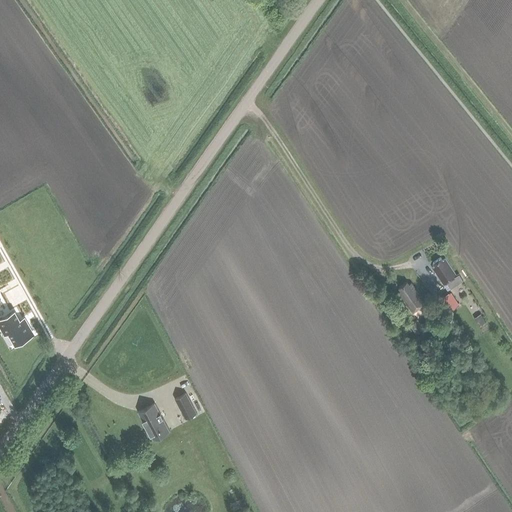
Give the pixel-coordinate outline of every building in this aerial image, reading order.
[(459,275),(456,276),(445,259),(442,261),(440,258),(433,263),(435,266),(432,268),(444,285),(447,282),(451,289),(463,281),(459,275)] [(398,293),(412,313),(425,304),(411,283),(408,285),(406,282),(398,288),(401,290),(398,293)] [(459,307),(450,294),(442,299),(451,312),(459,307)] [(15,312),(0,320),(0,326),(5,335),(8,333),(15,345),(23,340),(22,338),(32,332),(26,322),(22,324),(15,312)] [(487,324),(482,316),(474,321),(479,329),(487,324)] [(423,328),(417,319),(409,325),(415,334),(423,328)] [(409,327),(405,330),(408,336),(413,332),(409,327)] [(175,399),(185,420),(197,414),(186,393),(175,399)] [(161,414),(160,413),(154,403),(151,404),(140,410),(137,412),(139,414),(147,430),(153,440),(162,435),(169,432),(170,431),(163,418),(162,417),(161,414)]
